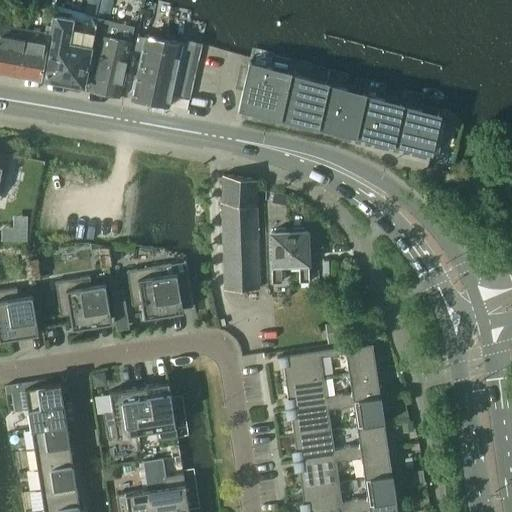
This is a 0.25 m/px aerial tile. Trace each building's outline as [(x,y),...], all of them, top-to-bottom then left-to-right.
[(85,87),(88,71),(97,19),(54,7),(50,29),(54,33),(45,79),(85,87)] [(22,22),(30,23),(32,11),(24,10),(22,22)] [(97,19),(88,71),(96,73),(92,91),(119,96),(132,41),(135,28),(97,19)] [(0,28),(0,70),(20,75),(28,29),(1,24),(0,28)] [(28,29),(20,75),(41,79),(50,34),(28,29)] [(142,51),(132,98),(151,102),(164,39),(145,35),(144,41),(137,40),(135,49),(142,51)] [(164,39),(151,102),(169,106),(172,95),(172,91),(190,95),(202,43),(191,40),(183,43),(182,43),(183,43),(164,39)] [(274,68),(251,63),(252,61),(249,61),(238,109),(278,118),(288,71),(289,68),(275,65),(274,68)] [(278,118),(300,123),(316,126),(325,82),(326,78),(312,75),(311,79),(289,74),(289,72),(288,71),(278,118)] [(316,126),(338,131),(354,135),(363,92),(364,89),(349,85),(349,89),(326,84),(327,82),(325,82),(316,126)] [(354,135),(376,140),(391,143),(400,103),(401,99),(387,96),(386,100),(364,95),(364,93),(363,92),(354,135)] [(391,143),(414,148),(430,152),(439,114),(438,113),(439,110),(424,106),(424,110),(401,105),(402,103),(400,103),(391,143)] [(0,152),(0,173),(5,174),(8,154),(0,152)] [(257,180),(257,179),(223,174),(222,203),(225,289),(258,288),(257,242),(258,242),(257,205),(256,205),(257,180)] [(275,192),(272,202),(281,204),(284,194),(275,192)] [(291,264),(290,231),(287,231),(286,228),(275,229),(275,232),(272,232),(273,282),(282,282),(281,265),(291,264)] [(292,231),(290,231),(291,264),(299,264),(300,281),(309,280),(308,231),(304,231),(304,228),(292,228),(292,231)] [(162,315),(184,311),(183,307),(193,306),(186,261),(127,270),(133,305),(142,303),(144,318),(162,315)] [(319,273),(310,273),(310,285),(319,285),(319,273)] [(112,322),(111,318),(106,283),(91,285),(90,276),(55,281),(61,316),(70,314),(73,328),(90,326),(112,322)] [(39,334),(38,330),(33,294),(18,297),(17,287),(0,289),(0,339),(17,337),(39,334)] [(116,318),(128,316),(124,295),(112,297),(116,318)] [(347,320),(326,323),(329,343),(350,340),(347,320)] [(282,357),(286,382),(324,376),(321,356),(331,355),(331,356),(336,355),(336,354),(346,352),(349,373),(377,369),(375,357),(381,356),(379,341),(279,356),(279,357),(282,357)] [(287,408),(287,409),(387,394),(385,379),(378,380),(377,369),(349,373),(352,393),(342,394),(342,393),(337,394),(337,395),(327,397),(324,376),(286,382),(290,408),(287,408)] [(104,371),(92,374),(94,386),(102,384),(106,379),(104,371)] [(136,413),(139,433),(156,430),(158,439),(178,436),(169,381),(147,385),(151,410),(136,413)] [(25,387),(28,408),(64,403),(61,382),(25,387)] [(107,438),(139,433),(136,413),(151,410),(147,385),(110,391),(113,411),(104,413),(107,438)] [(290,409),(294,434),(331,429),(328,408),(339,407),(339,409),(344,408),(344,407),(354,404),(357,425),(384,421),(383,409),(389,408),(387,394),(287,409),(290,409)] [(28,408),(32,428),(67,423),(64,403),(28,408)] [(404,404),(394,405),(396,418),(407,416),(404,404)] [(295,460),(295,461),(395,446),(393,431),(386,432),(384,421),(357,425),(360,445),(350,446),(350,445),(344,446),(345,447),(335,449),(331,429),(294,434),(298,460),(295,460)] [(412,421),(402,423),(404,431),(414,430),(412,421)] [(32,428),(35,449),(70,443),(67,423),(32,428)] [(35,449),(38,469),(74,463),(70,443),(35,449)] [(298,461),(302,487),(339,481),(336,460),(346,460),(347,461),(352,460),(352,459),(362,456),(365,477),(392,473),(390,462),(397,461),(395,446),(295,461),(298,461)] [(411,457),(405,458),(407,467),(413,466),(411,457)] [(162,459),(143,462),(145,471),(163,468),(162,459)] [(38,469),(41,489),(77,483),(74,463),(38,469)] [(115,466),(103,468),(105,481),(117,479),(115,466)] [(423,470),(413,471),(415,483),(425,481),(423,470)] [(310,511),(403,498),(400,483),(394,484),(392,473),(365,477),(368,498),(358,498),(357,497),(352,498),(352,499),(342,502),(339,481),(302,487),(305,511),(310,511)] [(165,487),(148,489),(151,510),(167,507),(167,511),(189,511),(184,474),(164,477),(165,487)] [(41,489),(44,509),(80,503),(77,483),(41,489)] [(151,510),(148,489),(116,494),(119,511),(167,511),(167,507),(151,510)] [(353,511),(354,511),(359,511),(360,511),(370,509),(370,511),(404,511),(403,498),(310,511),(353,511)] [(44,509),(44,511),(81,511),(80,503),(44,509)]
